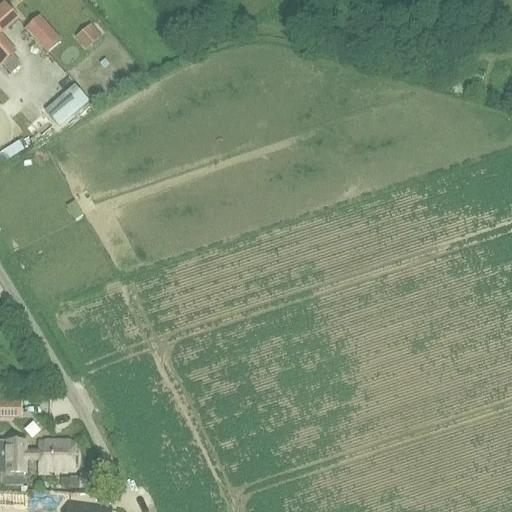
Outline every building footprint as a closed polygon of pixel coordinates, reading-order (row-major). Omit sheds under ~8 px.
[(0,64),(2,67),(12,59),(0,43),(0,31),(16,18),(7,8),(0,14),(0,64)] [(25,30),(36,43),(50,30),(39,17),(25,30)] [(93,23),(75,39),(86,52),(104,36),(93,23)] [(56,125),(73,110),(57,91),(39,107),(56,125)] [(23,475),(27,475),(27,461),(40,461),(40,472),(75,472),(75,442),(40,442),(40,452),(26,452),(26,442),(0,442),(0,474),(3,475),(3,487),(23,487),(23,475)] [(81,488),(97,489),(97,477),(81,476),(81,479),(70,478),(70,480),(61,479),(61,486),(81,488)] [(26,511),(27,496),(5,493),(3,511),(11,511),(26,511)]
